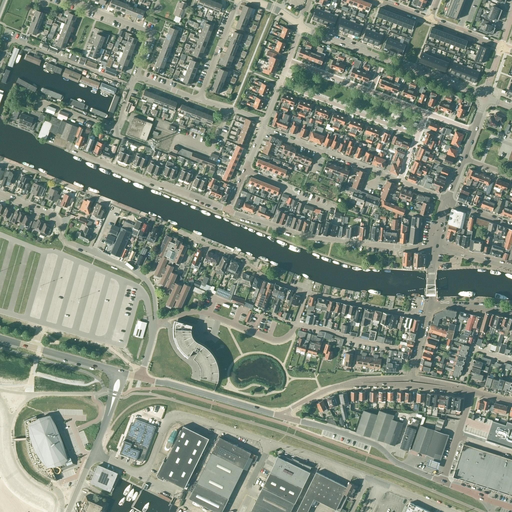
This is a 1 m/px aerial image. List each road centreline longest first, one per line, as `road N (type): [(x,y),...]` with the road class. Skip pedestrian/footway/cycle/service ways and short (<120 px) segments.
road 1 (residential): [(153,329),(153,294),(138,273),(65,241),(54,216),(0,194)]
road 2 (unclassified): [(270,442),(180,415),(162,430),(143,476),(93,452)]
road 3 (residential): [(434,249),(302,236),(228,211)]
road 4 (residential): [(484,97),(301,26)]
road 5 (unclassified): [(452,511),(270,442)]
road 6 (residential): [(228,211),(69,147)]
road 7 (unclassified): [(441,481),(374,444),(284,417)]
road 8 (residential): [(295,324),(271,339),(191,311),(153,329)]
road 9 (residential): [(306,291),(166,227)]
road 10 (residential): [(131,86),(14,40),(0,64)]
road 11 (tertiary): [(284,417),(140,377)]
road 12 (residential): [(418,135),(279,82)]
road 13 (residential): [(136,77),(148,30),(68,0)]
road 14 (residential): [(29,95),(111,126),(131,86)]
road 15 (tertiary): [(120,372),(0,338)]
road 16 (residential): [(426,318),(306,291)]
